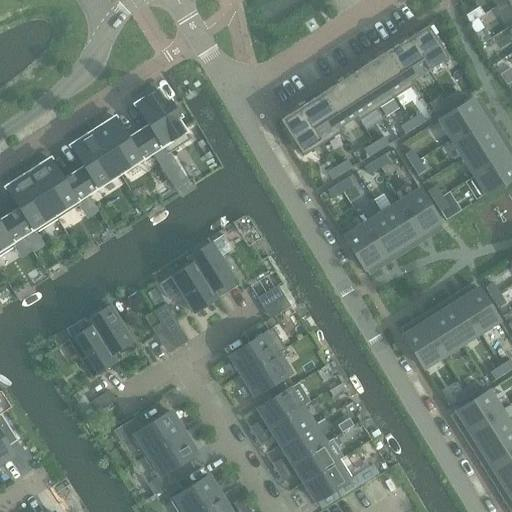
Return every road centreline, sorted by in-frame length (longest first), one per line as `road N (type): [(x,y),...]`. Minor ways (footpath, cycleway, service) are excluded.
road 1 (residential): [(477,511),(230,93)]
road 2 (residential): [(0,166),(171,54)]
road 3 (residential): [(388,0),(251,90),(230,93)]
road 4 (residential): [(272,511),(182,363)]
road 5 (tertiary): [(0,131),(81,78),(106,27)]
